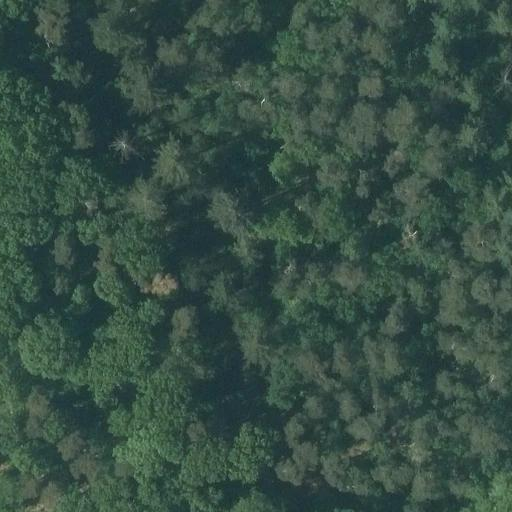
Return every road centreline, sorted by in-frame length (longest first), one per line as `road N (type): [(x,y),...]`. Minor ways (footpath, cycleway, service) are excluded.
road 1 (track): [(292,511),(68,0)]
road 2 (track): [(511,194),(425,222),(247,409)]
road 3 (unknown): [(140,511),(46,370),(0,260)]
